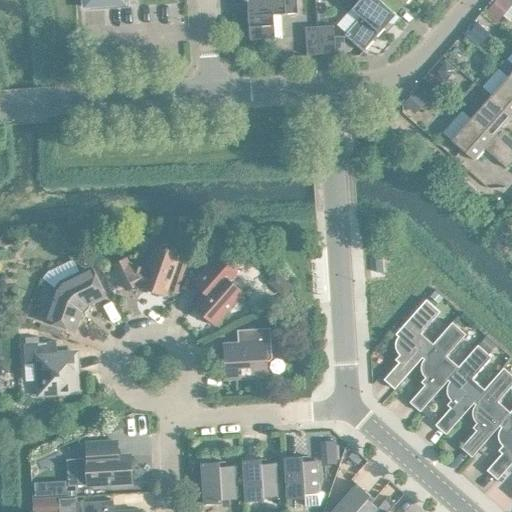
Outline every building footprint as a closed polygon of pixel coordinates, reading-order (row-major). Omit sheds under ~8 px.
[(298,0),(250,0),(249,1),(251,35),(276,33),(275,10),(299,8),(298,0)] [(400,12),(390,3),(386,0),(348,0),(362,12),(346,30),(365,47),(387,21),(386,20),(390,17),(395,18),(396,17),(397,17),(400,12)] [(511,0),(493,0),(486,9),(497,19),(511,1),(511,0)] [(478,18),(467,31),(479,41),(490,29),(478,18)] [(335,20),(320,21),(322,49),(337,48),(336,41),(335,20)] [(322,49),(320,21),(306,22),(308,50),(322,49)] [(346,41),(336,41),(337,48),(337,51),(346,50),(346,41)] [(511,71),(510,70),(491,92),(511,110),(511,71)] [(418,87),(406,101),(416,109),(428,95),(418,87)] [(511,110),(491,92),(472,113),(511,148),(511,129),(505,123),(511,114),(511,110)] [(511,159),(511,148),(472,113),(452,135),(476,156),(486,144),(508,163),(511,159)] [(178,224),(174,234),(186,238),(190,229),(178,224)] [(156,240),(147,264),(130,258),(127,253),(115,259),(128,284),(139,279),(141,280),(141,281),(153,285),(154,283),(162,286),(161,288),(167,290),(181,249),(170,245),(170,244),(167,243),(167,244),(156,240)] [(245,288),(230,276),(238,267),(219,251),(201,272),(211,281),(194,300),(217,320),(245,288)] [(82,307),(88,300),(106,291),(94,265),(83,271),(81,267),(62,277),(56,284),(49,304),(53,305),(49,317),(76,326),(82,307)] [(436,286),(431,292),(439,299),(444,293),(436,286)] [(396,384),(423,353),(434,340),(434,339),(422,329),(441,307),(427,295),(397,329),(399,332),(398,333),(398,334),(397,335),(397,336),(396,338),(396,339),(396,341),(396,342),(397,343),(397,345),(398,346),(398,347),(399,348),(400,350),(404,353),(385,375),(396,384)] [(293,305),(277,313),(284,327),(300,318),(293,305)] [(421,407),(449,376),(449,375),(460,362),(448,351),(467,330),(453,317),(434,339),(434,340),(423,353),(425,354),(424,355),(423,357),(423,358),(422,359),(422,361),(422,362),(422,363),(422,365),(422,366),(423,368),(423,369),(424,370),(425,371),(426,372),(430,376),(411,397),(421,407)] [(244,325),(245,336),(242,339),(226,340),(228,373),(268,370),(267,357),(270,356),(273,353),(271,323),(244,325)] [(487,331),(479,340),(489,350),(498,340),(487,331)] [(39,379),(50,389),(80,387),(77,347),(52,349),(51,337),(40,337),(25,338),(26,359),(38,358),(39,379)] [(447,430),(475,398),(474,398),(486,385),(485,385),(473,374),(493,352),(489,350),(479,340),(460,362),(449,375),(449,376),(451,377),(450,378),(449,379),(448,382),(448,383),(448,385),(448,386),(448,388),(448,389),(449,390),(449,392),(450,393),(451,394),(456,399),(436,420),(447,430)] [(473,452),(500,421),(511,408),(511,407),(499,397),(511,382),(511,369),(505,363),(485,385),(486,385),(474,398),(475,398),(476,400),(475,401),(475,402),(474,403),(474,405),(473,406),(473,407),(473,409),(473,410),(474,411),(474,413),(475,414),(475,415),(476,416),(477,418),(481,421),(462,443),(473,452)] [(499,475),(511,459),(511,406),(511,407),(511,408),(500,421),(502,422),(501,424),(500,425),(500,426),(499,427),(499,429),(499,430),(499,431),(499,433),(499,434),(500,436),(500,437),(501,438),(502,439),(503,441),(507,444),(488,465),(499,475)] [(122,413),(100,424),(104,433),(126,422),(122,413)] [(337,436),(321,437),(322,444),(337,444),(337,436)] [(87,454),(88,480),(130,477),(128,450),(119,451),(118,437),(82,439),(83,454),(87,454)] [(317,456),(309,456),(309,451),(286,453),(288,494),(306,493),(307,501),(321,500),(324,488),(319,488),(317,456)] [(264,492),(278,491),(276,458),(268,459),(267,454),(244,455),(247,496),(265,495),(264,492)] [(223,494),(236,494),(234,461),(226,461),(226,457),(203,458),(205,499),(223,498),(223,494)] [(66,476),(35,478),(36,491),(67,489),(66,476)] [(378,503),(372,498),(375,494),(358,479),(331,510),(333,511),(370,511),(378,504),(378,503)] [(42,493),(34,493),(35,509),(43,509),(43,505),(42,493)] [(78,493),(61,494),(61,511),(79,511),(78,493)] [(378,503),(378,504),(384,510),(395,499),(388,493),(378,503)] [(99,508),(99,511),(139,511),(139,505),(115,506),(114,495),(83,497),(83,509),(99,508)]
